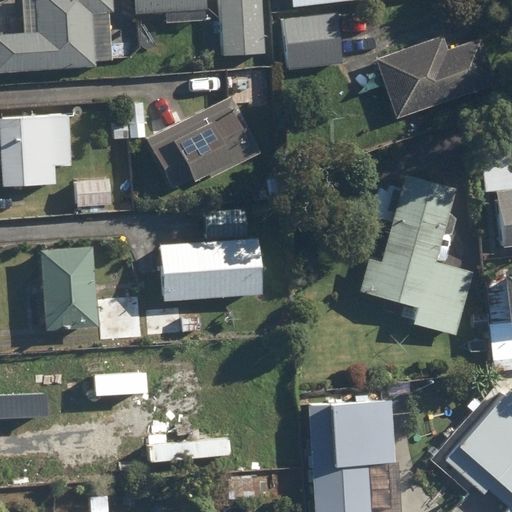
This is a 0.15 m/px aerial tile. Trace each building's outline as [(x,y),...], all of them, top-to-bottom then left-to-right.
[(0,37),(0,74),(96,67),(95,61),(112,60),(109,12),(114,12),(112,0),(37,0),(40,34),(0,37)] [(166,13),(167,23),(205,21),(204,8),(207,9),(206,0),(135,0),(137,15),(166,13)] [(221,0),(224,56),(265,55),(262,0),(221,0)] [(284,21),(289,70),(343,64),(337,15),(284,21)] [(378,60),(398,118),(497,84),(482,41),(477,42),(473,30),(458,35),(462,47),(448,52),(444,38),(378,60)] [(146,140),(172,191),(193,180),(194,183),(232,164),(233,168),(261,154),(232,97),(146,140)] [(128,106),(129,124),(144,124),(143,104),(128,106)] [(0,165),(3,166),(4,186),(55,184),(54,167),(70,166),(69,118),(1,120),(2,152),(0,151),(0,165)] [(114,125),(114,139),(128,139),(128,125),(114,125)] [(498,192),(504,247),(511,246),(511,149),(481,153),(485,194),(498,192)] [(415,323),(457,335),(473,275),(437,265),(444,237),(452,235),(456,220),(450,215),(457,190),(406,177),(382,264),(370,261),(361,292),(419,309),(415,323)] [(82,207),(82,214),(107,213),(107,205),(110,204),(109,181),(77,183),(77,207),(82,207)] [(206,213),(208,240),(247,237),(245,210),(206,213)] [(162,247),(166,302),(262,295),(258,240),(162,247)] [(42,251),(47,331),(99,328),(93,248),(42,251)] [(487,328),(489,351),(511,348),(511,337),(511,330),(511,274),(506,275),(507,280),(486,283),(489,316),(474,318),(475,330),(487,328)] [(178,311),(141,312),(141,340),(179,339),(178,311)] [(188,319),(188,333),(200,332),(199,318),(188,319)] [(173,379),(173,369),(93,368),(93,384),(83,384),(83,417),(71,417),(71,475),(115,475),(116,418),(174,418),(174,401),(181,401),(181,379),(173,379)] [(328,392),(329,400),(342,398),(341,390),(328,392)] [(511,511),(511,390),(448,463),(484,495),(489,490),(511,509),(508,511),(511,511)] [(310,408),(316,511),(370,511),(368,465),(396,464),(392,402),(310,408)] [(224,464),(224,461),(238,462),(239,446),(225,445),(225,436),(187,435),(185,463),(224,464)] [(258,477),(221,476),(220,497),(258,499),(258,477)] [(444,511),(446,509),(446,505),(445,502),(444,498),(443,495),(441,492),(438,490),(435,488),(432,487),(429,486),(425,485),(422,485),(418,486),(415,488),(412,490),(409,492),(407,495),(405,498),(404,501),(404,504),(404,508),(404,511),(444,511)]
